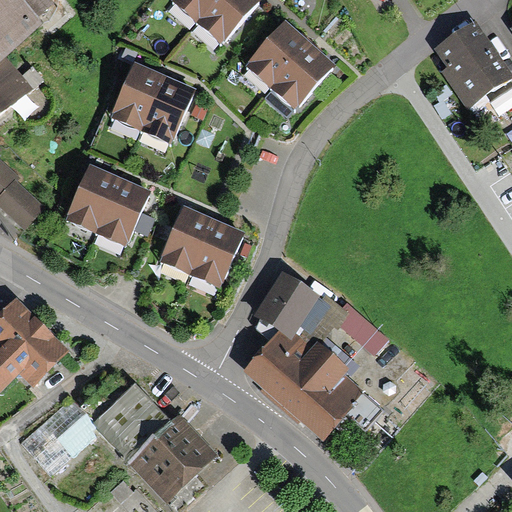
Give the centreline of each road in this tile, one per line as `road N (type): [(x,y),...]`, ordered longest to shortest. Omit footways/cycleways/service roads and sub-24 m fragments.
road 1 (residential): [(207,382),(228,355),(262,276),(302,159),(333,115),(393,66)]
road 2 (residential): [(393,66),(511,240)]
road 3 (unclassified): [(354,511),(305,453),(207,382)]
road 4 (residential): [(124,332),(107,357),(0,438)]
road 5 (unclassified): [(124,332),(0,257)]
